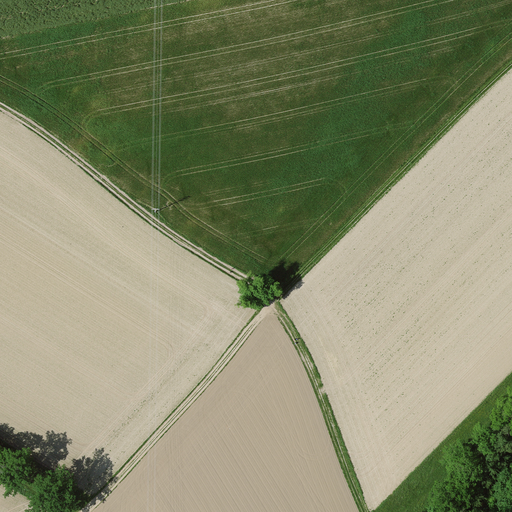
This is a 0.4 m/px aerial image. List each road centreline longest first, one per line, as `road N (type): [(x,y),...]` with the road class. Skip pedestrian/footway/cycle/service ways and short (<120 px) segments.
road 1 (track): [(511,67),(273,301),(79,511)]
road 2 (track): [(0,102),(142,213),(273,301),(314,372),(365,511)]
